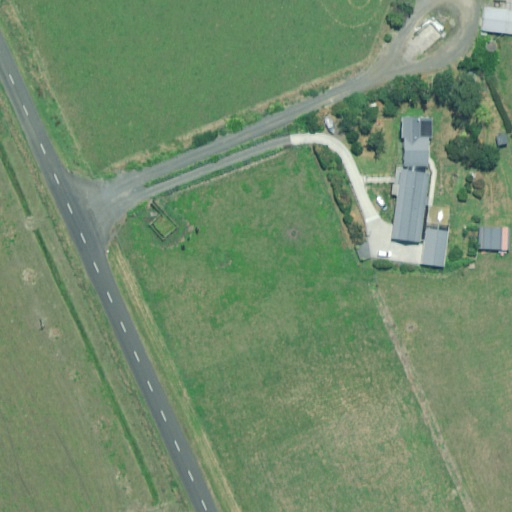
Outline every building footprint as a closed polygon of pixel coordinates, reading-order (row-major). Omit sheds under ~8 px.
[(511,12),(484,10),(482,32),(511,35),(511,12)] [(437,40),(427,30),(405,51),(415,61),(437,40)] [(419,119),(401,119),(401,140),(403,140),(403,167),(428,167),(427,138),(419,138),(419,119)] [(429,175),(400,171),(398,186),(393,186),(391,196),(396,196),(391,239),(420,243),(429,175)] [(443,268),(447,231),(425,229),(421,265),(443,268)]
